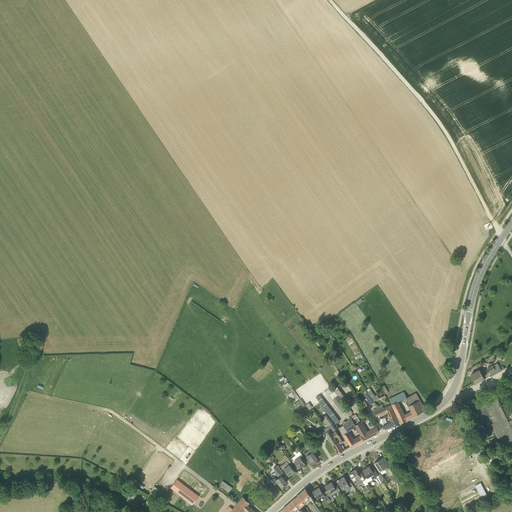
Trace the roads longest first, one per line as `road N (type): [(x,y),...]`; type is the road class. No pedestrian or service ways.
road 1 (track): [(497,231),(431,112),(330,0)]
road 2 (secondary): [(273,511),(319,471),(449,397)]
road 3 (secondary): [(449,397),(474,288),(501,239)]
